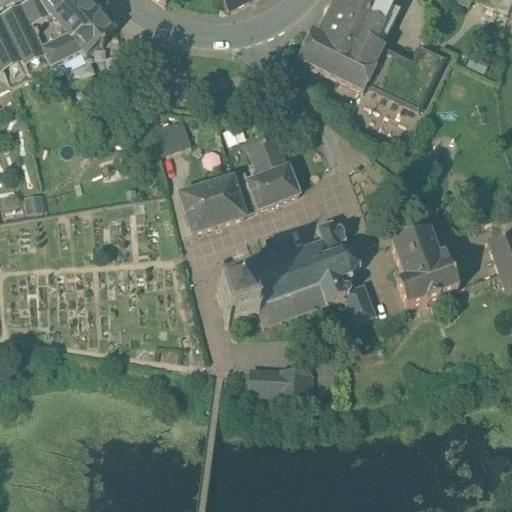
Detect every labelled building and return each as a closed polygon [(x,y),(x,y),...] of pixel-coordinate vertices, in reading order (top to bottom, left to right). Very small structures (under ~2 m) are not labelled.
[(45,0),(38,8),(41,10),(88,61),(101,49),(103,51),(105,48),(103,46),(115,36),(115,37),(117,35),(114,32),(114,33),(99,18),(100,17),(84,0),(45,0)] [(149,0),(164,10),(171,0),(149,0)] [(218,0),(228,17),(260,0),(218,0)] [(400,14),(370,0),(337,0),(318,40),(311,37),(296,66),(359,97),(359,98),(381,52),(400,14)] [(446,0),(469,8),(471,3),(472,0),(446,0)] [(511,5),(511,0),(472,0),(471,3),(508,18),(511,5)] [(23,18),(0,28),(0,99),(19,90),(84,58),(87,62),(88,61),(41,10),(39,11),(41,16),(27,23),(26,20),(23,18)] [(412,69),(383,54),(383,53),(381,52),(359,98),(361,99),(365,92),(417,117),(442,65),(419,54),(412,69)] [(276,105),(258,129),(271,138),(288,115),(276,105)] [(174,131),(150,139),(158,161),(181,153),(174,131)] [(273,142),(246,153),(257,183),(246,188),(245,188),(256,218),(298,202),(286,172),(285,173),(273,142)] [(243,180),(179,201),(191,240),(243,223),(256,218),(245,188),(246,188),(243,180)] [(46,198),(32,200),(34,217),(48,215),(46,198)] [(233,294),(219,298),(215,295),(213,300),(217,302),(219,308),(217,308),(217,309),(218,309),(219,309),(220,309),(221,309),(225,308),(227,316),(223,317),(223,318),(222,318),(221,319),(221,320),(223,320),(225,326),(223,330),(227,332),(229,328),(253,320),(257,322),(261,333),(263,333),(263,331),(279,325),(279,327),(281,326),(280,324),(294,319),(294,321),(296,321),(296,319),(308,314),(309,316),(311,315),(310,313),(323,309),(324,311),(325,313),(328,312),(327,310),(340,305),(341,308),(343,307),(352,330),(373,322),(362,292),(354,295),(351,287),(350,282),(355,275),(360,276),(360,273),(356,272),(353,263),(355,260),(353,258),(350,260),(340,258),(337,249),(343,247),(345,247),(346,245),(344,244),(340,234),(341,231),(339,230),(337,233),(333,235),(330,231),(332,228),(329,227),(328,229),(318,233),(316,232),(314,235),(317,236),(322,251),(306,256),(305,253),(303,254),(303,257),(292,261),(291,258),(288,259),(289,262),(277,266),(276,263),(274,264),(275,267),(262,271),(261,268),(258,269),(259,272),(243,277),(241,276),(239,279),(242,280),(245,284),(238,282),(234,283),(232,288),(233,294)] [(436,256),(429,237),(416,241),(416,240),(401,246),(402,246),(389,251),(402,284),(395,287),(405,314),(423,306),(423,307),(427,306),(427,307),(435,304),(435,303),(438,302),(438,301),(457,294),(447,267),(446,267),(443,259),(441,254),(436,256)] [(511,240),(494,247),(492,243),(486,245),(487,250),(503,293),(511,290),(511,240)] [(305,378),(281,377),(280,378),(250,376),(248,401),(279,403),(278,407),(303,409),(305,378)]
